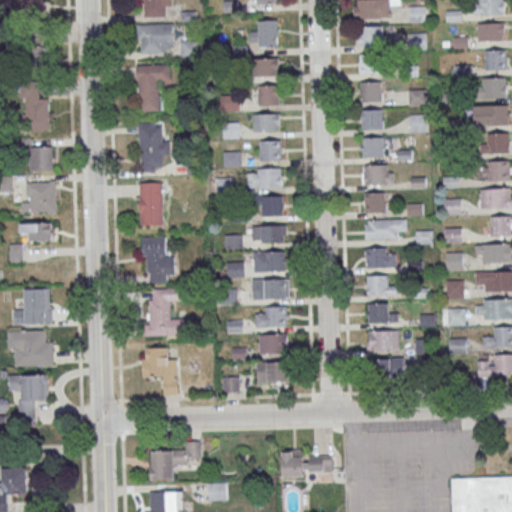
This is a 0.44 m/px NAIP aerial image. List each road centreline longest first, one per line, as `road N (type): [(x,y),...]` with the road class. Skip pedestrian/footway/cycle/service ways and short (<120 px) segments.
road 1 (tertiary): [(104,511),(86,0)]
road 2 (residential): [(329,412),(315,0)]
road 3 (residential): [(511,406),(100,419)]
